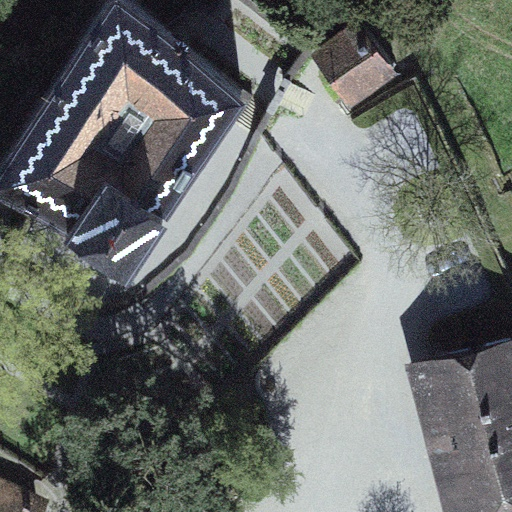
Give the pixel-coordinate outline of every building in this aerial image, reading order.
[(384,15),(380,0),(327,0),(335,28),(384,15)] [(0,202),(129,290),(254,105),(114,11),(0,178),(0,202)] [(399,80),(356,23),(309,58),(353,115),(399,80)] [(511,340),(406,366),(442,511),(488,511),(511,506),(511,340)] [(0,511),(51,511),(59,497),(0,468),(0,511)]
